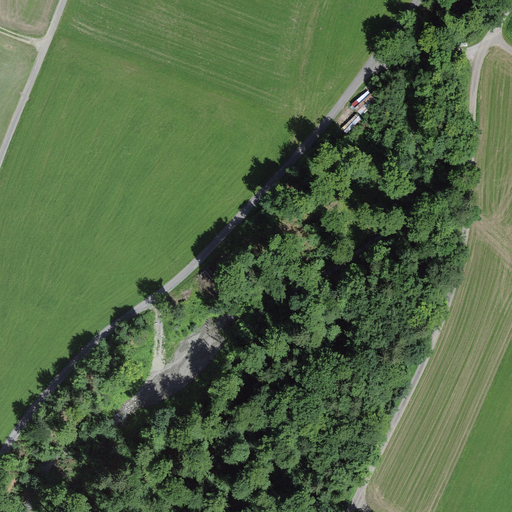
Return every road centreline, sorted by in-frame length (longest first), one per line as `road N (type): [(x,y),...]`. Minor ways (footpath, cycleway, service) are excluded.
road 1 (residential): [(421,0),(310,142),(177,280),(89,339),(0,453)]
road 2 (track): [(355,511),(449,308),(490,40)]
road 3 (residential): [(0,160),(59,0)]
